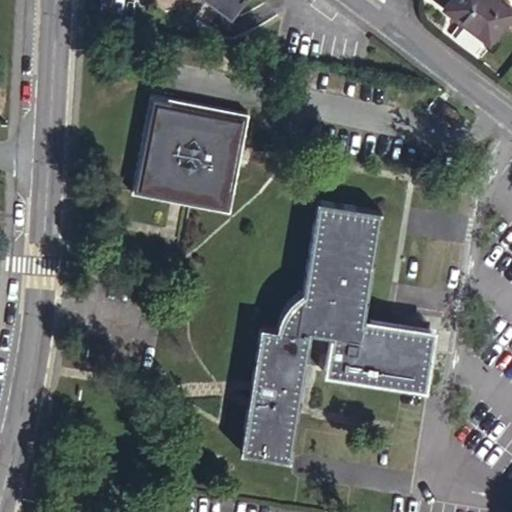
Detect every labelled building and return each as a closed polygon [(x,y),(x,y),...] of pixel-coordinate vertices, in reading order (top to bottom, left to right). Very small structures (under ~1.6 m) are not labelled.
[(218,0),(232,9),(238,0),(218,0)] [(501,0),(440,0),(483,34),(507,5),(501,0)] [(247,113),(152,93),(132,191),(227,211),(247,113)] [(459,115),(442,103),(434,115),(451,127),(459,115)] [(380,212),(318,201),(303,288),(297,293),(291,299),(285,307),(280,319),(278,324),(260,322),(240,448),(288,456),(305,348),(325,351),(322,371),(424,388),(429,359),(426,359),(428,349),(422,347),(425,329),(363,319),(380,212)] [(431,330),(425,329),(422,347),(428,349),(431,330)]
